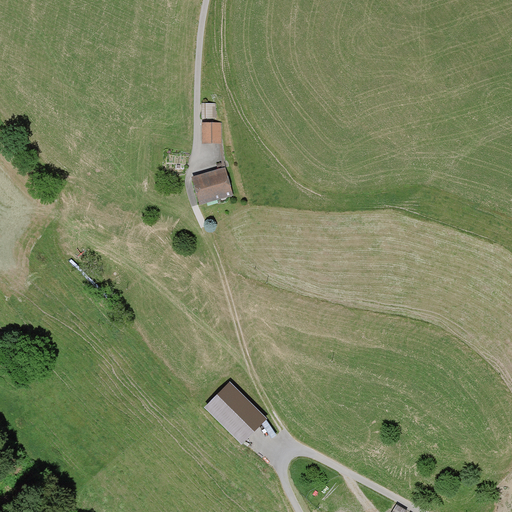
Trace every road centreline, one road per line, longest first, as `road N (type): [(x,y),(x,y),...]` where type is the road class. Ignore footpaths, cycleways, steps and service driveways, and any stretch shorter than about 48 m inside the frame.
road 1 (track): [(203,224),(288,454)]
road 2 (residential): [(208,0),(190,182),(203,224)]
road 3 (residential): [(299,511),(281,466),(301,451),(419,511)]
